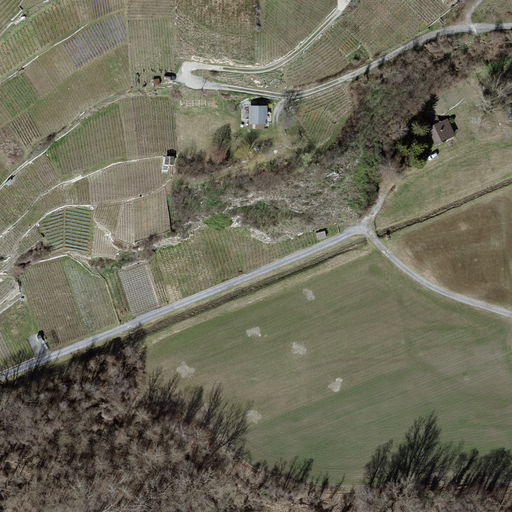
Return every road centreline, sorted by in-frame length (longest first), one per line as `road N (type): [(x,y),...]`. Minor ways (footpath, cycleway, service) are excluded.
road 1 (track): [(511,28),(451,26),(294,95),(203,87),(188,83),(189,66),(264,69),(307,44),(345,0)]
road 2 (track): [(370,235),(352,230),(0,378)]
road 3 (residential): [(511,314),(418,279),(370,235)]
